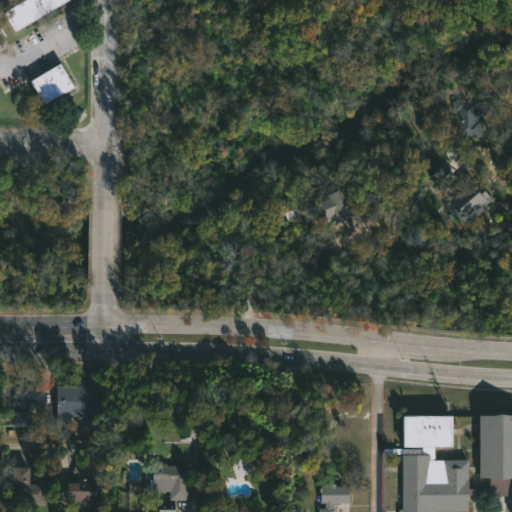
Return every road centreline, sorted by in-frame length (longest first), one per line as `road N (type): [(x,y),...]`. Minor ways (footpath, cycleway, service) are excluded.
road 1 (primary): [(511,349),(244,325),(0,324)]
road 2 (primary): [(0,350),(239,352),(511,376)]
road 3 (residential): [(103,0),(103,142)]
